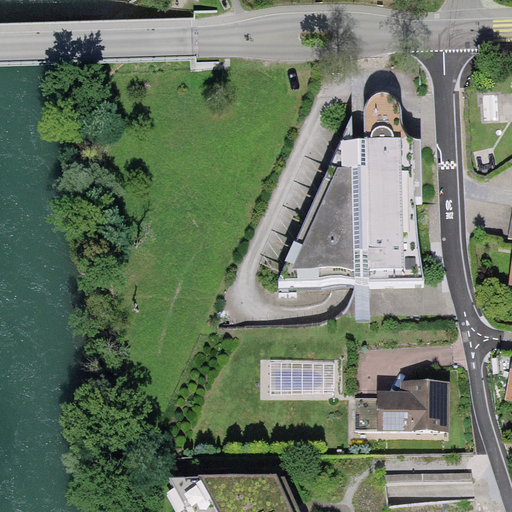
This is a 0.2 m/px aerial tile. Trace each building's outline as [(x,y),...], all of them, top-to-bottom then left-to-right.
[(273,294),(409,291),(406,202),(425,199),(425,152),(403,152),(388,104),(355,105),(345,127),(279,279),(273,294)] [(511,240),(504,239),(500,289),(511,290),(511,240)] [(441,384),(395,383),(395,401),(371,401),(370,435),(440,436),(441,384)] [(476,494),(473,474),(439,479),(442,499),(476,494)] [(289,511),(275,482),(170,484),(186,511),(192,511),(289,511)]
